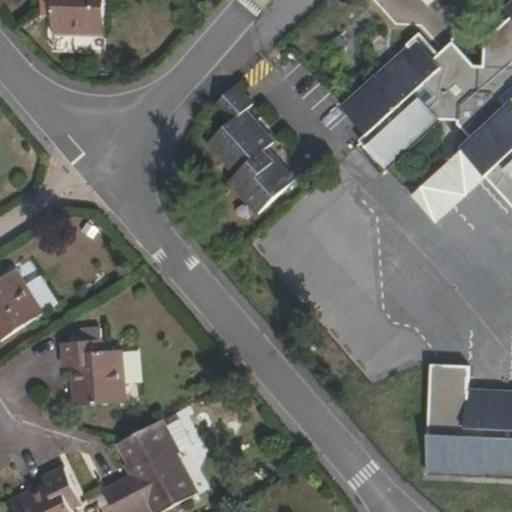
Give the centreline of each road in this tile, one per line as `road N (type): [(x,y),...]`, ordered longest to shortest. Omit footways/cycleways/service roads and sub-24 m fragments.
road 1 (residential): [(389,502),(94,168)]
road 2 (residential): [(94,168),(256,0)]
road 3 (residential): [(94,168),(0,63)]
